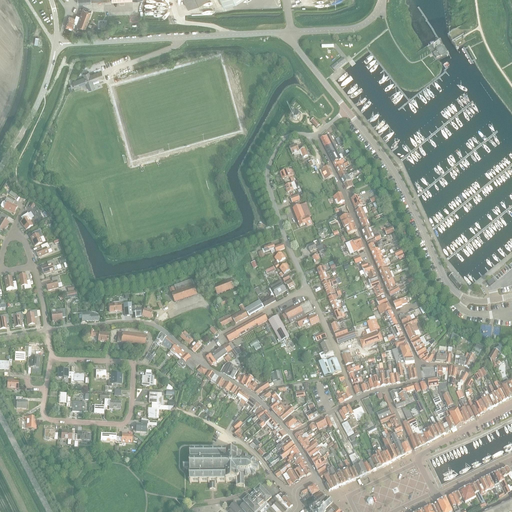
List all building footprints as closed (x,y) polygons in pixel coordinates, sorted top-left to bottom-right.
[(241,0),(220,0),(224,8),(241,0)] [(76,19),(75,24),(77,25),(76,25),(85,28),(89,19),(88,19),(91,11),(83,8),(78,20),(76,19)] [(75,24),(76,19),(69,16),(66,27),(72,29),(72,27),(73,28),(75,24)] [(442,54),(445,52),(443,49),(440,51),(439,50),(434,53),(435,55),(437,58),(442,55),(442,54)] [(338,62),(332,67),(335,71),(340,67),(342,66),(345,63),(346,62),(343,58),(338,62),(338,61),(337,62),(338,62)] [(92,81),(103,77),(101,71),(90,75),(89,72),(83,74),(84,77),(72,82),(74,87),(86,83),(89,90),(94,88),(92,81)] [(310,121),(316,128),(320,125),(314,118),(310,121)] [(324,137),(320,139),(325,147),(329,155),(335,152),(337,151),(328,135),(325,137),(324,137)] [(305,149),(299,151),(297,145),(290,148),(293,155),(294,154),(295,157),(301,155),(302,157),(303,156),(304,158),(308,157),(305,149)] [(335,152),(329,155),(331,159),(333,163),(339,160),(342,159),(343,158),(341,154),(339,155),(337,151),(335,152)] [(335,167),(344,163),(342,159),(339,160),(333,163),(335,167)] [(339,174),(345,170),(344,168),(349,165),(347,162),(344,163),(335,167),(339,174)] [(321,170),(326,180),(333,176),(328,167),(321,170)] [(289,176),(288,176),(288,175),(289,174),(288,170),(280,173),(282,180),(289,177),(290,177),(289,176)] [(345,170),(339,174),(341,179),(348,175),(345,170)] [(354,179),(353,176),(357,173),(355,171),(348,175),(341,179),(344,184),(354,179)] [(351,181),(344,184),(347,189),(353,186),(351,181)] [(294,182),(285,186),(288,193),(297,189),(294,182)] [(333,196),(337,205),(345,201),(341,193),(333,196)] [(359,196),(351,199),(355,209),(355,210),(363,206),(359,196)] [(4,209),(14,214),(17,207),(12,205),(14,202),(6,198),(4,202),(2,203),(1,206),(1,208),(4,209)] [(305,219),(311,217),(306,204),(300,206),(299,203),(293,205),(294,208),(293,209),(298,222),(305,219)] [(365,208),(356,211),(358,217),(365,214),(368,213),(365,208)] [(6,226),(7,226),(9,223),(6,221),(8,218),(1,213),(0,215),(0,230),(3,232),(6,226)] [(26,230),(33,226),(30,221),(32,219),(28,213),(21,218),(22,220),(20,222),(22,225),(23,225),(26,230)] [(346,228),(355,225),(352,219),(350,214),(341,218),(340,219),(344,229),(346,228)] [(361,223),(367,220),(365,214),(358,217),(361,223)] [(305,219),(298,222),(300,227),(306,224),(307,226),(312,224),(309,218),(311,217),(305,219)] [(367,220),(361,223),(363,229),(370,226),(367,220)] [(355,225),(346,228),(348,234),(357,231),(355,225)] [(367,242),(374,239),(370,228),(362,232),(366,242),(367,242)] [(385,232),(388,236),(395,232),(392,228),(385,232)] [(35,247),(42,243),(40,238),(42,237),(39,230),(32,233),(33,236),(30,237),(32,241),(35,247)] [(367,242),(368,245),(381,239),(379,235),(375,237),(375,238),(374,239),(367,242)] [(345,244),(350,254),(357,252),(365,249),(360,238),(345,244)] [(319,252),(324,250),(320,240),(317,241),(318,245),(315,247),(314,244),(308,246),(310,252),(318,249),(319,252)] [(36,252),(38,258),(48,254),(47,251),(50,250),(47,243),(41,246),(42,249),(36,252)] [(371,252),(379,249),(377,243),(368,246),(371,252)] [(283,244),(275,248),(273,244),(264,248),(264,249),(262,250),(263,251),(258,253),(260,259),(265,257),(263,253),(270,251),(271,254),(285,249),(283,244)] [(324,250),(319,252),(322,261),(328,259),(324,250)] [(275,258),(274,259),(276,262),(277,264),(279,263),(280,262),(280,263),(286,259),(281,253),(275,258)] [(312,258),(315,265),(321,263),(318,256),(312,258)] [(385,261),(377,265),(379,269),(387,266),(385,262),(389,261),(388,258),(384,260),(385,261)] [(41,267),(44,275),(54,271),(57,270),(57,269),(57,267),(55,267),(53,260),(47,262),(48,265),(41,267)] [(280,269),(284,274),(290,270),(288,268),(289,267),(287,264),(280,269)] [(319,275),(325,273),(324,270),(326,269),(325,266),(317,269),(319,275)] [(366,275),(374,271),(372,266),(369,267),(363,269),(366,275)] [(366,275),(364,275),(365,278),(369,277),(370,280),(377,277),(374,271),(366,275)] [(384,282),(392,278),(390,272),(381,275),(384,282)] [(325,273),(319,275),(322,282),(330,278),(328,275),(327,276),(325,273)] [(30,280),(26,281),(25,274),(19,276),(21,286),(24,286),(24,290),(31,288),(30,280)] [(449,277),(459,290),(463,287),(453,274),(449,277)] [(16,282),(12,282),(11,277),(4,278),(6,289),(11,288),(12,291),(17,290),(16,282)] [(46,284),(48,291),(58,288),(57,284),(60,283),(58,277),(51,279),(52,282),(46,284)] [(387,288),(395,284),(392,278),(384,282),(387,288)] [(172,294),(175,303),(198,295),(194,283),(193,279),(174,285),(177,293),(172,294)] [(234,280),(231,281),(231,279),(214,286),(217,295),(237,288),(234,280)] [(331,280),(323,284),(325,290),(331,287),(330,285),(332,284),(333,286),(337,284),(335,279),(331,280)] [(289,289),(295,286),(291,280),(285,284),(286,285),(287,284),(289,289)] [(270,287),(272,290),(275,296),(286,291),(283,284),(281,281),(275,285),(270,287)] [(379,281),(370,284),(372,289),(380,286),(379,281)] [(395,284),(387,288),(389,293),(398,288),(397,289),(395,284)] [(374,289),(377,297),(384,294),(381,286),(374,289)] [(331,287),(325,290),(328,296),(336,293),(334,289),(332,290),(331,287)] [(398,288),(389,293),(390,297),(398,293),(406,289),(406,288),(404,288),(401,289),(400,290),(398,288)] [(274,297),(270,289),(267,291),(269,294),(268,297),(264,299),(261,300),(265,307),(268,306),(276,301),(273,297),(274,296),(274,297)] [(280,300),(289,295),(287,291),(278,296),(280,300)] [(331,304),(337,302),(336,299),(338,298),(336,295),(329,298),(331,304)] [(302,299),(304,305),(312,302),(309,296),(302,299)] [(380,306),(388,302),(385,296),(377,299),(380,306)] [(393,303),(396,309),(402,307),(402,306),(407,304),(405,298),(393,303)] [(220,302),(222,307),(230,304),(228,299),(220,302)] [(245,309),(247,313),(249,317),(264,308),(260,300),(245,309)] [(337,302),(331,304),(334,310),(341,307),(340,304),(338,304),(337,302)] [(388,302),(380,306),(378,307),(381,315),(391,310),(388,302)] [(109,305),(109,313),(121,312),(121,304),(109,305)] [(124,304),(125,316),(132,316),(131,304),(124,304)] [(245,309),(243,305),(240,307),(242,311),(232,317),(236,324),(248,317),(246,313),(247,313),(245,309)] [(288,318),(291,324),(305,316),(299,305),(285,312),(285,313),(281,315),(284,320),(288,318)] [(136,307),(132,307),(133,313),(135,313),(135,318),(140,317),(141,317),(141,310),(141,309),(136,310),(136,307)] [(143,310),(141,317),(145,318),(146,318),(150,319),(152,312),(149,311),(150,308),(147,307),(146,310),(143,310)] [(340,311),(335,313),(338,320),(343,318),(342,318),(345,317),(343,313),(347,312),(345,307),(342,308),(343,310),(340,311)] [(58,322),(62,321),(62,318),(66,318),(65,309),(57,310),(57,313),(51,313),(52,322),(58,321),(58,322)] [(26,315),(28,326),(35,324),(34,318),(37,317),(36,310),(30,311),(30,314),(26,315)] [(389,328),(398,325),(392,311),(385,314),(386,317),(384,318),(386,321),(389,319),(391,323),(387,324),(389,328)] [(13,317),(15,328),(21,327),(20,320),(24,319),(22,312),(16,313),(16,316),(13,317)] [(81,315),(79,315),(79,319),(82,319),(82,322),(99,321),(98,315),(94,315),(94,313),(89,313),(81,314),(81,315)] [(258,324),(257,324),(258,326),(268,320),(265,314),(255,320),(258,324)] [(403,324),(412,320),(410,317),(410,316),(409,314),(405,316),(404,315),(399,317),(401,321),(403,324)] [(0,318),(0,329),(6,329),(5,322),(9,322),(8,315),(1,316),(1,318),(0,318)] [(219,320),(222,327),(233,321),(230,315),(219,320)] [(269,321),(281,342),(289,337),(278,316),(269,321)] [(311,326),(320,322),(317,316),(307,320),(306,317),(296,321),(299,327),(310,323),(311,326)] [(255,320),(255,319),(246,325),(248,329),(257,324),(258,324),(255,320)] [(359,341),(362,348),(383,341),(379,330),(380,329),(377,319),(367,323),(369,330),(366,331),(367,334),(362,336),(363,339),(359,341)] [(406,330),(416,325),(418,324),(416,319),(404,326),(406,330)] [(344,327),(341,328),(339,323),(331,326),(338,344),(357,337),(355,331),(348,334),(347,330),(345,330),(344,327)] [(245,331),(248,329),(246,325),(236,330),(239,335),(241,333),(242,335),(246,333),(245,331)] [(412,343),(420,339),(419,337),(421,335),(419,331),(416,325),(406,330),(412,343)] [(389,342),(403,336),(398,326),(391,329),(393,335),(387,338),(386,336),(385,337),(383,338),(385,343),(389,342)] [(98,342),(108,343),(109,334),(100,333),(100,332),(95,332),(95,330),(89,330),(88,338),(93,339),(94,337),(99,337),(98,342)] [(240,336),(239,335),(236,330),(226,336),(229,342),(240,336)] [(117,342),(145,346),(147,336),(119,332),(117,342)] [(181,338),(190,345),(194,341),(187,335),(188,334),(185,332),(181,338)] [(316,340),(317,342),(327,338),(325,333),(313,338),(314,341),(316,340)] [(162,344),(166,337),(162,334),(156,342),(161,346),(162,344)] [(174,358),(182,349),(177,345),(166,337),(162,344),(171,351),(170,352),(169,354),(174,358)] [(420,339),(412,343),(414,348),(423,343),(423,345),(427,343),(423,337),(420,339)] [(395,345),(406,341),(404,338),(395,341),(395,340),(392,341),(393,346),(395,345)] [(414,348),(416,352),(425,347),(428,345),(429,344),(432,346),(436,342),(433,340),(428,343),(427,343),(423,345),(423,343),(414,348)] [(397,365),(401,364),(415,363),(414,360),(408,345),(406,341),(395,345),(397,349),(395,350),(393,350),(396,361),(397,365)] [(323,357),(324,361),(334,356),(333,353),(333,352),(329,342),(321,346),(326,355),(323,357)] [(28,351),(28,357),(31,357),(30,367),(38,368),(39,358),(31,357),(32,350),(39,350),(39,344),(38,343),(36,343),(36,345),(30,344),(29,344),(28,351)] [(190,349),(194,353),(201,347),(196,343),(190,349)] [(212,355),(216,361),(232,350),(236,356),(239,354),(231,343),(228,345),(227,344),(212,355)] [(15,352),(15,360),(25,361),(25,357),(28,357),(28,351),(29,344),(25,344),(25,345),(25,347),(25,351),(25,353),(15,352)] [(419,356),(427,351),(425,347),(416,352),(419,356)] [(421,360),(429,355),(428,353),(431,350),(429,348),(427,351),(419,356),(421,360)] [(182,359),(187,354),(182,349),(174,358),(178,362),(177,364),(178,364),(182,359)] [(489,357),(492,363),(499,353),(494,349),(489,357)] [(431,355),(430,356),(425,362),(430,363),(435,356),(436,352),(434,351),(431,355)] [(447,362),(447,363),(450,364),(455,364),(456,360),(451,360),(452,351),(448,351),(448,353),(447,362)] [(447,362),(448,353),(446,353),(446,355),(437,355),(437,361),(447,362)] [(455,364),(459,365),(464,366),(470,355),(467,353),(465,358),(460,356),(456,356),(456,360),(455,364)] [(186,365),(192,358),(187,354),(182,359),(178,364),(184,369),(186,366),(186,365)] [(470,355),(464,366),(464,367),(469,368),(475,356),(470,354),(470,355)] [(217,363),(216,361),(212,355),(211,355),(206,359),(211,367),(217,363)] [(186,365),(194,372),(200,366),(192,358),(186,365)] [(333,376),(342,372),(337,359),(328,363),(328,362),(319,363),(325,378),(333,376)] [(9,366),(12,366),(12,360),(9,360),(9,362),(0,361),(0,369),(8,370),(9,366)] [(229,364),(223,373),(228,376),(233,379),(239,369),(234,366),(234,367),(229,364)] [(349,375),(356,372),(360,371),(358,365),(352,368),(351,366),(346,367),(349,375)] [(200,366),(196,373),(201,376),(204,377),(208,370),(200,366)] [(408,366),(406,366),(406,369),(408,368),(410,380),(414,379),(412,367),(408,367),(408,366)] [(71,379),(71,373),(68,373),(68,370),(58,369),(58,377),(68,378),(68,385),(71,385),(71,379)] [(108,381),(109,374),(106,374),(106,371),(96,371),(96,379),(106,379),(106,380),(108,381)] [(217,380),(219,377),(210,371),(206,377),(209,379),(209,380),(211,382),(213,380),(218,383),(219,381),(217,380)] [(279,372),(271,374),(273,382),(276,381),(280,380),(279,372)] [(71,379),(71,383),(74,383),(74,382),(84,382),(84,374),(74,374),(74,373),(71,373),(71,379)] [(154,377),(151,377),(151,374),(146,373),(145,373),(145,376),(142,376),(141,386),(149,387),(150,386),(153,386),(154,377)] [(458,384),(457,386),(458,386),(458,387),(457,391),(460,390),(460,387),(459,387),(460,385),(462,386),(463,383),(468,375),(465,373),(460,381),(459,384),(458,384)] [(109,374),(108,381),(109,381),(108,387),(111,387),(112,383),(121,384),(122,376),(112,375),(112,374),(109,374)] [(244,386),(249,376),(249,375),(248,377),(243,374),(239,383),(244,386)] [(248,388),(255,377),(252,375),(251,377),(249,376),(244,386),(248,388)] [(223,389),(227,382),(219,377),(217,380),(219,381),(218,383),(217,385),(223,389)] [(248,388),(254,392),(256,389),(257,387),(258,385),(253,382),(256,378),(255,377),(248,388)] [(353,385),(358,384),(360,383),(361,385),(363,384),(361,377),(358,378),(351,380),(353,385)] [(378,377),(372,378),(373,381),(375,389),(381,387),(380,383),(379,383),(378,377)] [(17,391),(21,391),(21,385),(18,384),(18,382),(13,381),(14,378),(7,378),(6,381),(8,381),(7,389),(18,390),(17,391)] [(439,386),(438,381),(438,379),(433,380),(429,380),(430,388),(439,386)] [(511,398),(511,381),(507,384),(508,384),(503,387),(506,393),(509,400),(511,398)] [(229,393),(234,386),(227,382),(223,389),(229,393)] [(496,382),(494,383),(498,390),(499,391),(497,392),(503,403),(506,401),(502,393),(500,389),(496,382)] [(267,383),(260,387),(263,391),(269,387),(267,383)] [(346,383),(341,384),(343,389),(344,390),(345,393),(348,400),(351,398),(353,398),(352,396),(350,391),(348,388),(346,383)] [(256,389),(254,392),(258,395),(263,391),(260,387),(258,385),(257,387),(256,389)] [(499,405),(503,403),(497,392),(495,393),(494,392),(491,385),(489,386),(490,387),(494,395),(499,405)] [(237,397),(242,391),(237,389),(234,386),(229,393),(228,395),(235,400),(237,397)] [(486,389),(483,390),(485,393),(493,409),(496,407),(497,407),(499,405),(494,395),(490,387),(489,386),(489,387),(487,388),(491,395),(489,396),(486,389)] [(503,387),(500,389),(502,393),(506,401),(509,400),(506,393),(503,387)] [(398,395),(401,394),(400,390),(398,390),(391,393),(394,401),(397,400),(397,402),(399,402),(399,403),(400,403),(398,395)] [(244,408),(245,407),(251,398),(242,391),(237,397),(235,400),(237,397),(240,399),(237,403),(244,408)] [(265,402),(271,397),(272,396),(268,392),(267,393),(261,397),(265,402)] [(69,408),(70,398),(67,398),(67,394),(59,393),(59,403),(67,404),(67,408),(69,408)] [(157,406),(161,406),(161,398),(157,397),(158,393),(149,393),(149,403),(152,403),(152,406),(157,406)] [(411,404),(407,393),(406,393),(403,394),(401,394),(398,395),(400,400),(402,399),(403,402),(400,403),(399,403),(395,405),(397,409),(411,404)] [(488,411),(493,409),(485,393),(480,396),(483,400),(488,411)] [(274,411),(283,404),(275,394),(272,396),(271,397),(273,399),(272,399),(271,400),(271,402),(272,403),(272,404),(269,407),(274,411)] [(464,424),(460,414),(455,405),(454,406),(455,407),(454,408),(453,405),(448,394),(443,396),(446,402),(444,403),(447,408),(449,412),(457,428),(464,424)] [(16,408),(26,409),(27,401),(22,401),(22,398),(16,397),(16,401),(17,401),(16,408)] [(247,404),(245,407),(247,409),(249,406),(253,409),(254,408),(258,403),(251,398),(247,404)] [(107,410),(108,400),(104,400),(104,406),(94,405),(94,414),(104,414),(104,410),(107,410)] [(108,400),(107,410),(110,411),(110,409),(120,410),(120,402),(111,401),(111,400),(108,400)] [(471,420),(464,405),(463,403),(462,400),(460,401),(463,407),(464,408),(461,410),(467,422),(471,420)] [(481,415),(476,406),(473,407),(472,404),(470,400),(469,401),(470,404),(476,417),(481,415)] [(484,413),(488,411),(483,400),(479,403),(484,413)] [(70,402),(69,408),(72,408),(72,412),(82,413),(82,407),(84,408),(84,403),(70,402)] [(256,410),(253,412),(254,413),(255,413),(256,413),(262,407),(258,403),(254,408),(256,410)] [(481,415),(484,413),(479,403),(475,405),(476,406),(481,415)] [(280,418),(292,408),(290,406),(289,407),(287,406),(285,407),(283,404),(274,411),(280,418)] [(314,404),(308,407),(311,412),(315,419),(320,416),(319,415),(316,410),(316,409),(314,405),(314,404)] [(452,431),(457,428),(449,412),(447,408),(440,411),(437,404),(436,405),(438,410),(437,411),(437,412),(436,412),(440,420),(446,418),(447,419),(446,419),(448,422),(452,431)] [(464,405),(471,420),(474,419),(473,418),(474,417),(470,407),(468,408),(466,404),(464,405)] [(173,407),(161,406),(157,406),(152,406),(151,409),(149,409),(148,419),(156,419),(157,410),(170,411),(173,407)] [(355,415),(353,412),(350,406),(342,410),(342,411),(340,412),(344,420),(347,419),(345,417),(348,415),(351,420),(348,422),(342,425),(347,435),(353,432),(352,430),(359,426),(357,422),(354,415),(355,415)] [(258,417),(265,410),(262,407),(256,413),(255,413),(254,413),(255,414),(258,417)] [(292,408),(280,418),(283,421),(295,412),(293,409),(292,408)] [(354,415),(357,422),(366,418),(362,408),(353,412),(355,415),(354,415)] [(380,421),(395,414),(392,408),(388,409),(377,414),(380,421)] [(262,418),(268,413),(265,410),(258,417),(253,421),(254,422),(258,418),(260,420),(261,419),(262,418)] [(436,411),(434,413),(436,418),(439,424),(437,425),(442,436),(446,434),(442,427),(441,424),(442,423),(440,420),(436,412),(436,411)] [(310,421),(315,419),(311,412),(308,413),(306,414),(310,421)] [(271,420),(273,419),(268,413),(262,418),(261,419),(263,421),(259,425),(262,428),(267,424),(271,421),(272,420),(271,420)] [(395,414),(380,421),(381,425),(396,418),(395,414)] [(329,418),(333,425),(335,430),(338,428),(332,416),(329,418)] [(22,417),(22,425),(26,425),(26,429),(36,429),(36,421),(32,421),(32,418),(25,417),(22,417)] [(442,436),(437,425),(433,417),(431,418),(435,426),(433,427),(439,438),(442,436)] [(286,424),(290,430),(294,431),(302,426),(302,424),(299,420),(297,422),(293,418),(286,424)] [(267,424),(273,430),(278,425),(273,419),(271,420),(272,420),(271,421),(267,424)] [(315,423),(319,430),(328,426),(325,419),(315,423)] [(395,425),(399,423),(397,419),(390,422),(392,427),(393,427),(393,426),(395,425)] [(157,422),(148,422),(141,421),(141,424),(137,424),(136,432),(146,433),(147,426),(156,426),(157,422)] [(233,427),(236,430),(242,424),(239,421),(233,427)] [(446,434),(452,431),(448,422),(443,425),(444,426),(442,427),(446,434)] [(396,435),(401,432),(403,432),(399,423),(395,425),(396,429),(394,430),(396,435)] [(275,436),(282,429),(279,426),(273,432),(272,432),(275,436)] [(428,433),(427,433),(424,434),(422,435),(418,427),(415,428),(422,447),(429,444),(433,442),(428,433)] [(439,438),(433,427),(427,430),(427,429),(425,430),(427,433),(428,433),(433,442),(434,441),(439,438)] [(415,450),(422,447),(415,428),(412,430),(412,431),(408,433),(415,450)] [(282,429),(275,436),(279,440),(276,443),(277,444),(288,436),(283,430),(282,429)] [(54,440),(57,440),(58,434),(55,434),(55,431),(45,430),(45,438),(54,439),(54,440)] [(74,441),(74,435),(72,435),(72,432),(62,431),(61,439),(71,440),(71,445),(74,445),(74,441)] [(298,440),(305,435),(302,431),(295,435),(298,440)] [(74,435),(74,441),(77,441),(77,440),(91,441),(91,436),(87,435),(87,433),(78,432),(77,435),(74,435)] [(398,459),(390,443),(388,439),(385,433),(382,434),(385,440),(383,441),(387,449),(393,462),(398,459)] [(119,444),(119,438),(116,437),(116,435),(101,434),(100,442),(116,443),(115,444),(119,444)] [(144,442),(135,434),(133,435),(143,443),(144,442)] [(305,435),(298,440),(300,444),(309,437),(311,435),(310,434),(308,435),(307,434),(305,435)] [(309,437),(300,444),(303,447),(309,443),(307,441),(313,437),(314,436),(313,434),(311,435),(309,437)] [(119,438),(119,444),(122,444),(122,443),(132,444),(132,435),(122,435),(122,438),(119,438)] [(405,456),(400,444),(397,438),(396,435),(392,437),(396,445),(401,458),(405,456)] [(289,438),(276,448),(279,452),(282,449),(292,442),(289,438)] [(306,451),(317,442),(318,441),(316,439),(310,444),(309,443),(303,447),(306,451)] [(282,449),(279,452),(282,456),(295,446),(292,442),(282,449)] [(317,442),(306,451),(308,454),(320,446),(317,442)] [(401,458),(396,445),(393,446),(392,442),(390,443),(398,459),(401,458)] [(400,444),(405,456),(412,452),(408,444),(405,445),(404,443),(400,444)] [(311,458),(324,449),(324,448),(327,446),(326,444),(323,446),(322,444),(320,446),(308,454),(311,458)] [(283,460),(290,454),(297,449),(295,446),(282,456),(281,457),(283,460)] [(390,463),(385,453),(383,454),(380,448),(378,449),(379,452),(386,465),(390,463)] [(258,452),(263,457),(266,454),(261,449),(258,452)] [(292,461),(300,454),(297,449),(290,454),(291,456),(288,459),(289,460),(287,462),(288,463),(291,462),(291,461),(292,462),(292,461)] [(327,456),(329,456),(324,449),(311,458),(313,461),(312,461),(313,463),(325,456),(325,457),(327,456)] [(390,463),(393,462),(387,449),(384,450),(385,453),(390,463)] [(200,451),(192,451),(192,450),(191,450),(191,451),(190,451),(190,452),(191,452),(191,460),(190,460),(190,461),(191,461),(191,464),(188,464),(188,463),(188,464),(185,464),(185,463),(184,463),(184,470),(185,470),(187,470),(188,470),(189,470),(189,472),(191,472),(191,473),(190,473),(190,474),(191,474),(191,481),(190,481),(190,482),(191,482),(191,483),(192,483),(192,482),(200,482),(200,483),(201,483),(201,482),(209,482),(209,484),(210,484),(210,482),(211,482),(211,486),(210,486),(211,486),(211,490),(210,490),(216,490),(215,490),(215,486),(216,486),(215,486),(215,482),(217,482),(217,483),(218,483),(218,482),(226,482),(226,483),(227,483),(227,482),(236,482),(236,487),(235,487),(236,487),(236,489),(237,489),(238,488),(239,488),(239,487),(244,487),(244,488),(245,488),(245,487),(245,479),(247,479),(248,477),(248,476),(252,476),(252,477),(254,477),(256,475),(256,474),(255,473),(257,470),(258,470),(259,469),(259,466),(258,465),(257,465),(256,462),(256,460),(254,458),(253,458),(252,459),(249,458),(249,457),(248,456),(245,455),(245,456),(242,456),(242,453),(238,452),(238,451),(238,452),(229,451),(229,450),(228,450),(228,451),(219,451),(219,450),(218,450),(218,451),(210,451),(210,450),(209,450),(209,451),(201,451),(201,450),(200,450),(200,451)] [(368,474),(361,461),(355,450),(353,451),(355,455),(349,457),(354,466),(360,478),(368,474)] [(383,467),(386,465),(379,452),(376,453),(377,456),(383,467)] [(296,463),(302,457),(300,454),(292,461),(292,462),(291,461),(291,462),(292,463),(295,461),(296,463)] [(383,467),(377,456),(373,458),(371,454),(369,455),(372,460),(373,462),(377,470),(383,467)] [(323,458),(325,457),(325,456),(313,463),(316,468),(326,463),(325,460),(323,458)] [(373,462),(372,460),(370,461),(368,456),(366,457),(370,465),(369,465),(370,465),(373,472),(377,470),(373,462)] [(300,466),(305,462),(302,457),(296,463),(298,466),(300,466)] [(373,472),(370,465),(368,466),(367,462),(364,463),(363,460),(361,461),(368,474),(373,472)] [(357,480),(349,464),(347,461),(345,462),(347,466),(349,470),(348,470),(353,481),(357,480)] [(301,468),(307,476),(307,477),(311,475),(307,467),(308,466),(305,462),(300,466),(301,468)] [(317,471),(325,466),(327,465),(326,463),(316,468),(317,471)] [(360,478),(354,466),(352,467),(351,464),(350,464),(349,463),(349,464),(357,480),(360,478)] [(353,481),(348,470),(347,470),(345,471),(342,464),(339,465),(341,470),(347,484),(353,481)] [(320,475),(327,470),(325,466),(317,471),(320,475)] [(299,481),(307,476),(301,468),(294,473),(299,481)] [(341,486),(334,472),(333,468),(327,471),(329,474),(336,489),(341,486)] [(500,472),(503,478),(508,475),(510,478),(511,478),(511,479),(511,473),(508,468),(500,472)] [(299,481),(294,473),(292,470),(287,473),(294,484),(294,485),(300,482),(299,481)] [(329,474),(327,471),(327,470),(320,475),(322,478),(325,477),(329,474)] [(344,485),(347,484),(341,470),(338,471),(344,485)] [(344,485),(338,471),(337,471),(334,472),(341,486),(344,485)] [(505,481),(503,478),(500,472),(495,474),(499,483),(502,482),(505,488),(504,488),(506,494),(510,492),(507,484),(505,481)] [(294,484),(287,473),(283,476),(286,480),(290,486),(294,484)] [(329,492),(336,489),(329,474),(325,477),(328,483),(325,485),(329,492)] [(500,486),(499,483),(495,474),(490,477),(495,488),(497,493),(502,490),(500,486)] [(500,499),(498,496),(497,493),(495,488),(490,477),(484,480),(485,482),(486,483),(488,489),(489,491),(493,489),(498,500),(500,499)] [(485,482),(484,480),(484,479),(480,481),(480,482),(475,484),(479,491),(481,496),(487,493),(486,492),(489,491),(488,489),(486,483),(485,482)] [(486,506),(481,496),(479,491),(475,484),(470,486),(474,494),(476,493),(482,504),(480,505),(481,508),(486,506)] [(228,511),(227,511),(228,511),(285,511),(288,510),(289,509),(282,499),(278,495),(268,505),(266,503),(271,498),(261,486),(260,485),(254,491),(249,496),(248,496),(248,497),(247,497),(243,501),(244,502),(239,507),(235,503),(234,502),(229,507),(230,509),(228,511)] [(307,489),(302,492),(303,495),(309,491),(312,496),(313,495),(319,491),(315,485),(308,489),(307,489)] [(476,498),(474,494),(470,486),(459,492),(456,493),(460,500),(463,499),(464,502),(465,502),(465,503),(476,498)] [(313,495),(317,501),(324,497),(319,491),(313,495)] [(462,504),(460,500),(456,493),(452,495),(457,505),(458,506),(462,504)] [(455,506),(457,505),(452,495),(448,497),(453,508),(455,507),(455,506)] [(285,496),(282,499),(289,509),(293,506),(285,496)] [(312,511),(314,511),(328,500),(324,496),(324,497),(317,501),(309,508),(312,511)] [(511,511),(511,496),(511,497),(511,499),(509,501),(504,504),(503,503),(502,504),(501,505),(492,509),(491,509),(490,509),(489,510),(485,511),(511,511)] [(438,502),(441,511),(452,511),(446,498),(438,502)] [(333,504),(333,505),(333,504),(328,500),(314,511),(325,511),(333,504)] [(441,511),(438,502),(430,506),(433,511),(441,511)]
